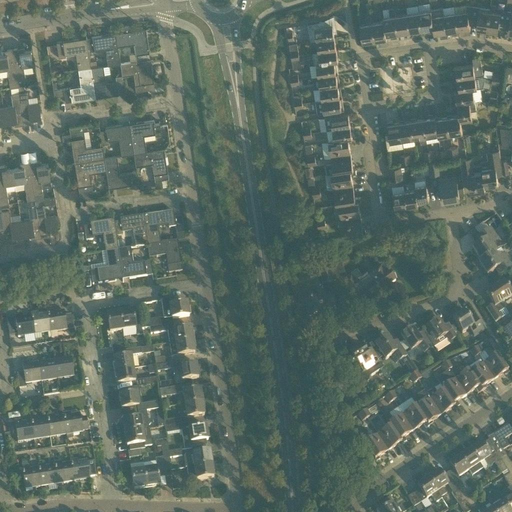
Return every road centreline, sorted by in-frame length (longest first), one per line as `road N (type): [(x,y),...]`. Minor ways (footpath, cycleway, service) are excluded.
road 1 (primary): [(294,511),(239,112)]
road 2 (residential): [(111,507),(87,311),(94,303),(206,285)]
road 3 (residential): [(307,344),(457,295),(449,212)]
road 4 (residential): [(239,510),(206,285)]
road 5 (residential): [(353,511),(376,485),(511,392)]
road 6 (residential): [(367,108),(378,222),(449,212)]
road 7 (residential): [(52,138),(50,122),(177,101)]
road 8 (residential): [(191,193),(64,211)]
road 9 (residential): [(239,510),(111,507)]
